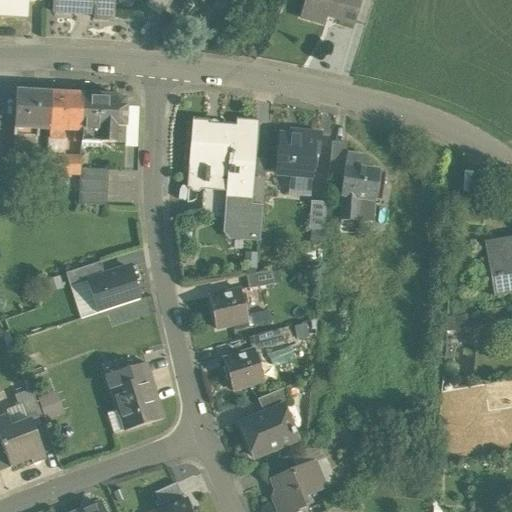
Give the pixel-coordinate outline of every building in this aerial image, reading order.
[(0,0),(0,13),(26,15),(27,2),(26,0),(0,0)] [(112,0),(52,0),(52,13),(93,15),(92,19),(112,20),(112,0)] [(169,0),(150,0),(146,7),(160,15),(162,11),(163,11),(169,0)] [(188,0),(169,0),(163,11),(176,19),(188,0)] [(360,0),(305,0),(300,18),(324,26),(327,16),(354,24),(360,0)] [(83,96),(16,93),(14,136),(37,138),(38,129),(49,130),(63,131),(81,132),(83,96)] [(117,97),(83,95),(83,96),(81,132),(100,133),(100,143),(115,144),(115,127),(125,128),(126,107),(116,107),(117,97)] [(255,123),(236,122),(235,133),(206,130),(206,123),(192,121),(187,187),(189,187),(191,191),(199,191),(202,189),(226,192),(225,205),(228,206),(225,232),(230,238),(259,241),(262,208),(248,207),(252,161),(255,123)] [(302,138),(279,135),(275,169),(290,170),(289,175),(311,178),(313,153),(317,153),(319,134),(303,132),(302,138)] [(346,145),(331,143),(329,173),(343,174),(344,166),(345,158),(346,145)] [(366,158),(346,155),(344,166),(364,169),(366,158)] [(79,158),(45,156),(44,174),(65,175),(78,176),(79,158)] [(266,162),(252,161),(248,207),(262,208),(266,162)] [(364,169),(344,166),(343,174),(340,197),(359,200),(374,202),(374,200),(378,173),(379,171),(364,169)] [(108,170),(80,169),(78,204),(106,206),(108,170)] [(13,173),(0,171),(0,198),(10,199),(13,173)] [(384,174),(378,173),(374,200),(380,201),(384,174)] [(65,175),(44,174),(43,188),(65,189),(65,175)] [(485,198),(458,195),(456,222),(482,225),(485,198)] [(359,200),(341,197),(340,221),(357,222),(359,200)] [(374,202),(359,200),(357,222),(372,223),(373,207),(374,202)] [(326,204),(310,203),(308,229),(324,230),(326,204)] [(357,222),(340,221),(339,233),(357,234),(357,222)] [(511,236),(483,241),(493,297),(511,293),(511,236)] [(100,263),(65,274),(70,287),(87,282),(104,276),(100,263)] [(104,276),(87,282),(97,314),(139,300),(129,268),(104,276)] [(270,271),(246,276),(249,289),(272,284),(270,271)] [(240,291),(210,298),(217,328),(233,324),(232,320),(246,317),(240,291)] [(271,332),(249,338),(252,350),(274,344),(271,332)] [(254,350),(225,360),(234,389),(249,384),(248,380),(262,376),(254,350)] [(145,364),(107,376),(125,432),(163,420),(150,380),(151,379),(145,364)] [(285,388),(258,400),(264,415),(283,407),(283,409),(292,405),(285,388)] [(31,390),(19,394),(27,416),(39,411),(31,390)] [(264,415),(240,425),(253,458),(295,441),(293,435),(295,434),(292,429),(292,430),(283,409),(283,407),(264,415)] [(30,421),(0,432),(0,441),(10,468),(31,459),(33,465),(45,459),(30,421)] [(290,455),(260,468),(266,484),(272,482),(271,481),(296,470),(290,455)] [(296,470),(271,481),(272,482),(278,497),(272,499),(277,511),(291,511),(305,506),(301,498),(324,488),(313,463),(296,470)] [(175,483),(153,493),(159,506),(181,496),(175,483)] [(187,511),(183,501),(157,511),(187,511)] [(102,511),(98,503),(79,511),(102,511)]
